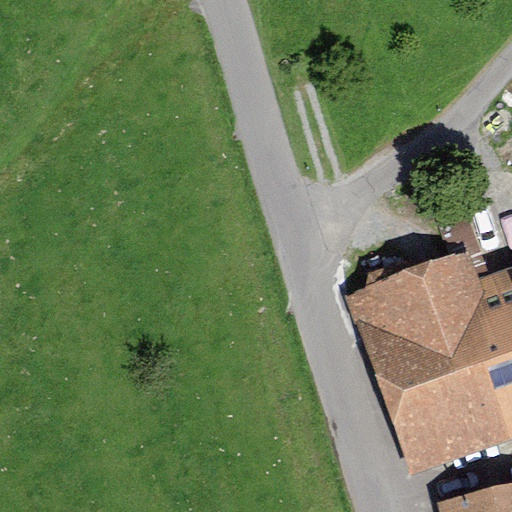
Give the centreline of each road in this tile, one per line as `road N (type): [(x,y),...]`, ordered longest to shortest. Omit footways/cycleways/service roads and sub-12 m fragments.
road 1 (unclassified): [(296,238),(380,511)]
road 2 (unclassified): [(296,238),(447,129),(511,59)]
road 3 (unclassified): [(225,0),(296,238)]
